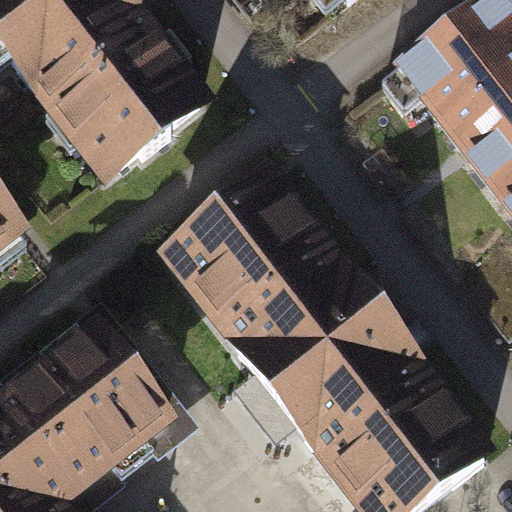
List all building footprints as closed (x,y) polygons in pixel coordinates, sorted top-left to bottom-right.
[(130,0),(0,0),(0,67),(117,225),(233,134),(130,0)] [(321,0),(348,33),(388,0),(321,0)] [(511,12),(509,10),(398,99),(511,241),(511,12)] [(164,275),(352,511),(477,511),(511,486),(274,188),(164,275)] [(0,300),(50,262),(0,197),(0,300)] [(0,440),(0,511),(128,511),(205,449),(117,344),(0,440)]
